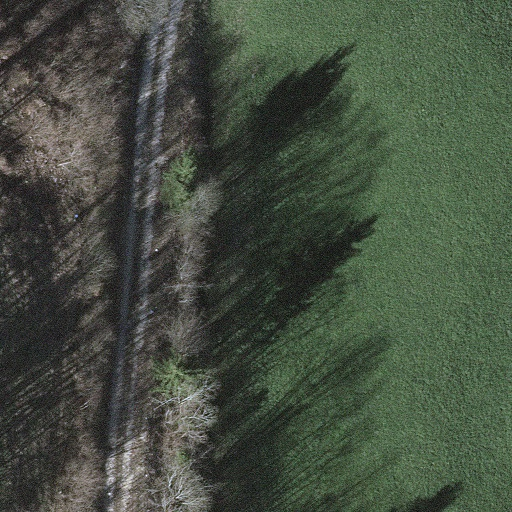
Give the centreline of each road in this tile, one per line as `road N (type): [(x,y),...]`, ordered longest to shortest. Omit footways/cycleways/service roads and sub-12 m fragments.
road 1 (track): [(122,511),(134,250),(171,0)]
road 2 (track): [(233,0),(201,353),(220,511)]
